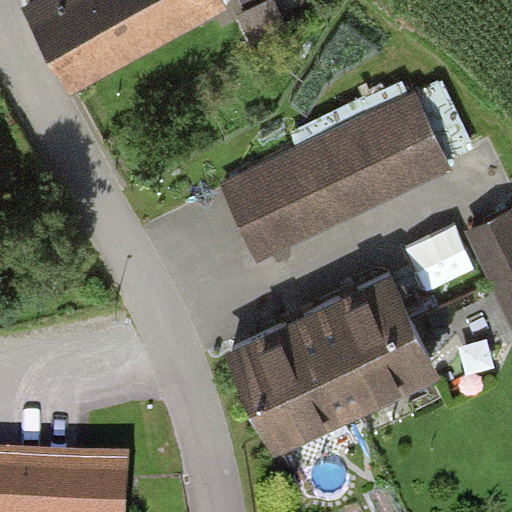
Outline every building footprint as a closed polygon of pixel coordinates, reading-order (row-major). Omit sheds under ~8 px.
[(43,0),(33,5),(71,76),(212,0),(43,0)] [(411,87),(225,179),(264,257),(450,165),(411,87)] [(511,203),(471,222),(511,311),(511,203)] [(387,277),(309,313),(352,405),(429,369),(387,277)] [(309,313),(231,349),(274,441),(352,405),(309,313)] [(126,511),(128,473),(0,467),(0,511),(126,511)]
